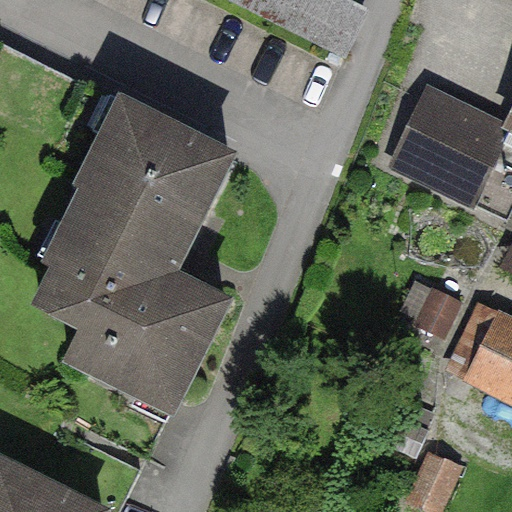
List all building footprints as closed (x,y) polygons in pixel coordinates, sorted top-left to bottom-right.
[(134,109),(1,43),(0,45),(0,115),(93,162),(105,138),(117,144),(134,109)] [(511,132),(430,94),(396,165),(509,218),(511,210),(511,132)] [(233,158),(134,109),(117,144),(105,138),(93,162),(82,185),(90,189),(70,228),(80,233),(44,305),(90,328),(73,361),(115,380),(140,392),(145,383),(180,401),(226,304),(190,286),(185,295),(169,287),(233,158)] [(511,330),(504,326),(478,375),(511,393),(511,330)] [(60,488),(6,461),(0,473),(0,511),(122,511),(180,401),(145,383),(140,392),(115,380),(60,488)] [(440,511),(461,468),(434,455),(412,503),(431,511),(440,511)]
